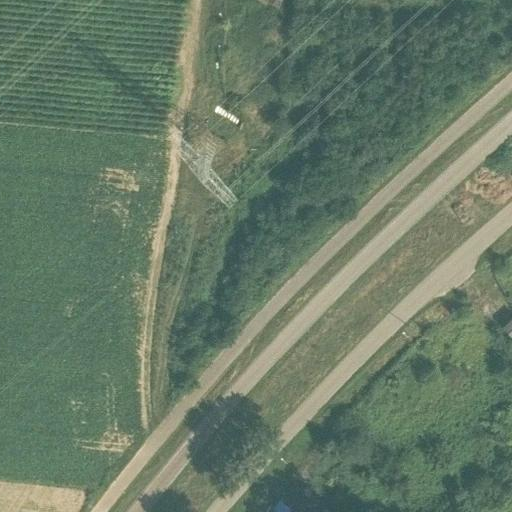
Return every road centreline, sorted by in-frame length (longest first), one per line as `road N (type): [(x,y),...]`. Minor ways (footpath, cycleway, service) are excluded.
road 1 (unclassified): [(511,124),(265,364),(142,511)]
road 2 (unclassified): [(216,511),(368,347),(511,215)]
